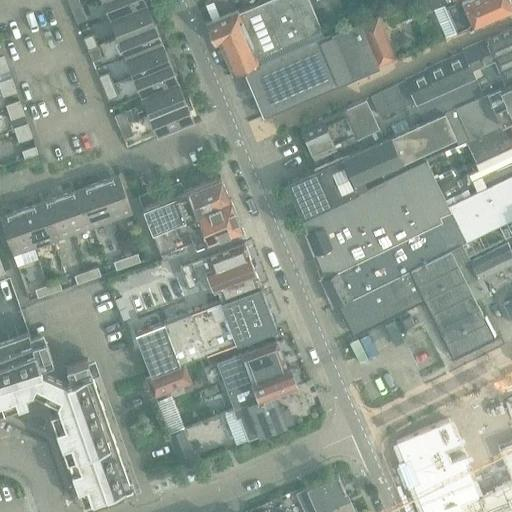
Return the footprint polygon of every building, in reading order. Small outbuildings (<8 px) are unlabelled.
[(66,0),(71,10),(80,6),(77,0),(66,0)] [(101,0),(109,17),(145,2),(143,0),(101,0)] [(241,70),(241,71),(323,36),(307,0),(267,0),(237,12),(236,10),(204,24),(213,46),(216,45),(225,64),(226,64),(231,75),(241,70)] [(445,6),(459,0),(423,0),(428,13),(445,6)] [(511,0),(459,0),(445,6),(456,32),(511,8),(511,0)] [(109,17),(117,36),(152,21),(145,2),(109,17)] [(85,17),(80,6),(71,10),(75,21),(85,17)] [(358,25),(376,67),(388,61),(393,59),(375,18),(358,25)] [(117,36),(124,55),(160,41),(152,21),(117,36)] [(376,67),(358,25),(334,36),(332,32),(323,36),(241,71),(261,116),(376,67)] [(419,113),(422,121),(511,78),(511,25),(459,50),(460,52),(422,70),(422,71),(404,80),(413,101),(419,113)] [(82,36),(86,48),(96,45),(91,33),(82,36)] [(124,55),(132,74),(168,60),(160,41),(124,55)] [(100,56),(96,45),(86,48),(91,60),(100,56)] [(132,74),(140,94),(176,79),(168,60),(132,74)] [(97,75),(102,87),(111,83),(107,71),(97,75)] [(0,80),(0,88),(12,84),(10,77),(0,80)] [(511,78),(422,121),(388,136),(398,160),(457,136),(455,133),(466,132),(470,138),(511,118),(511,78)] [(140,94),(148,113),(184,99),(176,79),(140,94)] [(380,91),(389,112),(405,105),(413,101),(404,80),(380,91)] [(116,95),(111,83),(102,87),(107,98),(116,95)] [(0,91),(1,95),(14,91),(12,84),(0,88),(0,91)] [(377,117),(389,112),(380,91),(368,97),(377,117)] [(363,98),(341,108),(355,137),(376,127),(363,98)] [(192,119),(184,99),(148,113),(156,133),(192,119)] [(5,104),(7,111),(20,107),(17,100),(5,104)] [(413,101),(405,105),(410,117),(419,113),(413,101)] [(9,117),(22,113),(20,107),(7,111),(9,117)] [(341,108),(320,118),(334,146),(355,137),(341,108)] [(113,114),(118,126),(127,122),(123,110),(113,114)] [(312,156),(334,146),(320,118),(299,128),(312,156)] [(511,118),(470,138),(466,140),(476,161),(511,144),(511,118)] [(12,127),(15,134),(28,129),(25,122),(12,127)] [(132,133),(127,122),(118,126),(122,137),(132,133)] [(17,141),(30,136),(28,129),(15,134),(17,141)] [(284,182),(300,220),(402,170),(398,160),(388,136),(284,182)] [(23,157),(36,152),(34,146),(21,151),(23,157)] [(300,220),(324,276),(336,304),(340,302),(411,267),(464,242),(506,222),(506,221),(511,217),(511,173),(473,192),(448,204),(426,159),(402,170),(300,220)] [(511,160),(468,181),(473,192),(511,173),(511,160)] [(117,174),(97,181),(110,220),(131,212),(117,174)] [(184,192),(175,195),(192,241),(195,247),(241,228),(229,199),(228,199),(220,178),(184,192)] [(97,181),(77,188),(91,227),(110,220),(97,181)] [(180,182),(167,187),(171,197),(175,195),(184,192),(180,182)] [(77,188),(58,195),(71,233),(91,227),(77,188)] [(58,195),(39,202),(52,240),(71,233),(58,195)] [(184,245),(192,241),(175,195),(171,197),(142,209),(162,259),(186,250),(184,245)] [(39,202),(19,209),(32,247),(52,240),(39,202)] [(36,258),(32,247),(19,209),(0,215),(0,219),(16,265),(36,258)] [(464,242),(340,302),(354,332),(426,296),(455,353),(497,332),(500,339),(511,332),(511,329),(511,327),(511,326),(511,240),(508,242),(469,257),(464,242)] [(169,271),(185,313),(260,285),(244,243),(169,271)] [(136,252),(123,257),(126,265),(139,261),(136,252)] [(114,270),(126,265),(123,257),(111,261),(114,270)] [(96,267),(84,271),(87,279),(99,275),(96,267)] [(75,283),(87,279),(84,271),(72,275),(75,283)] [(56,281),(45,285),(48,293),(59,289),(56,281)] [(36,297),(48,293),(45,285),(33,289),(36,297)] [(185,313),(134,332),(150,374),(174,365),(183,362),(193,358),(276,327),(260,285),(185,313)] [(126,306),(122,295),(114,298),(118,309),(126,306)] [(118,309),(123,319),(130,316),(126,306),(118,309)] [(0,398),(10,395),(13,404),(24,400),(20,390),(26,388),(29,382),(55,395),(51,403),(59,425),(51,428),(57,445),(65,442),(75,471),(67,474),(73,491),(81,488),(86,502),(112,492),(115,498),(139,489),(92,356),(63,367),(68,378),(63,380),(39,368),(38,365),(51,360),(40,331),(30,335),(28,330),(0,340),(0,398)] [(227,358),(217,362),(234,407),(232,407),(232,408),(273,393),(297,384),(296,383),(298,379),(295,370),(290,368),(289,365),(285,367),(274,340),(227,358)] [(150,374),(145,376),(151,390),(153,396),(190,381),(183,362),(174,365),(150,374)] [(273,393),(232,408),(236,418),(239,417),(248,439),(258,435),(285,425),(273,393)] [(449,417),(394,440),(403,460),(408,458),(417,479),(410,482),(423,511),(432,508),(433,511),(511,511),(511,439),(496,446),(509,477),(492,484),(493,487),(479,493),(466,462),(469,460),(459,436),(457,437),(449,417)] [(182,428),(168,434),(171,441),(174,448),(176,453),(177,456),(178,457),(181,466),(195,460),(194,459),(182,428)] [(212,457),(202,461),(206,474),(217,470),(212,457)] [(289,511),(313,511),(349,496),(346,490),(344,491),(342,486),(343,483),(341,478),(338,477),(337,474),(305,488),(312,502),(289,511)] [(349,496),(315,511),(357,511),(358,511),(356,509),(354,507),(349,496)]
